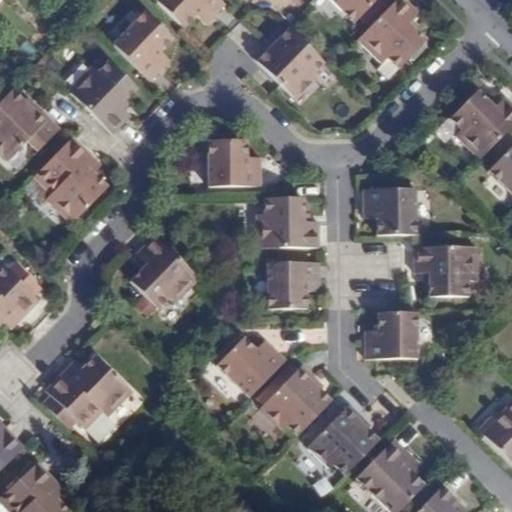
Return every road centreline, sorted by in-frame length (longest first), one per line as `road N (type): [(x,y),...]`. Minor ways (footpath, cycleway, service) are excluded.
road 1 (residential): [(338,162),(303,151),(229,90),(189,102),(151,145),(143,193),(88,254),(73,320),(7,384),(0,377)]
road 2 (residential): [(338,162),(342,358),(374,384)]
road 3 (residential): [(493,19),(374,148),(338,162)]
road 4 (residential): [(422,406),(511,493)]
